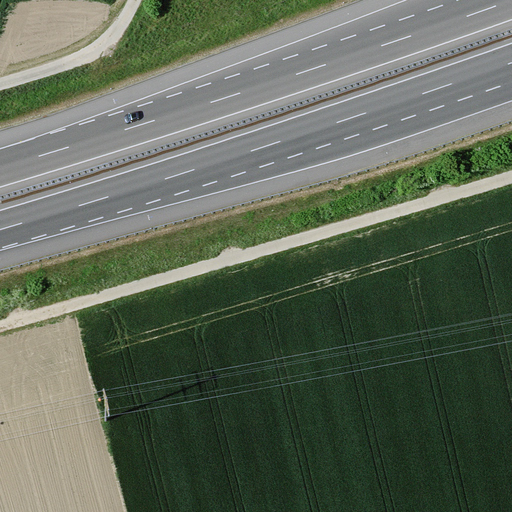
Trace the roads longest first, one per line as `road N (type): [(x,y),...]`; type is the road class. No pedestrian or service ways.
road 1 (motorway): [(511,0),(0,168)]
road 2 (motorway): [(0,229),(511,62)]
road 3 (track): [(511,176),(0,325)]
road 4 (track): [(0,83),(82,56),(105,41),(135,0)]
